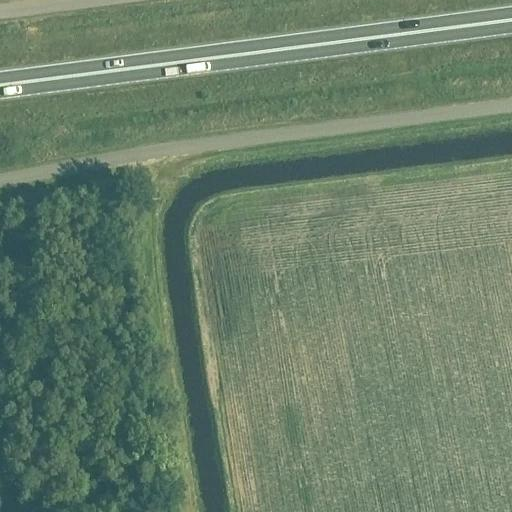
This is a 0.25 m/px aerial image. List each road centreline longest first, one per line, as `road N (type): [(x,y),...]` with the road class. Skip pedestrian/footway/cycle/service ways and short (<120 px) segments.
road 1 (unclassified): [(511,102),(0,186)]
road 2 (trunk): [(0,86),(511,20)]
road 3 (track): [(184,511),(130,164)]
